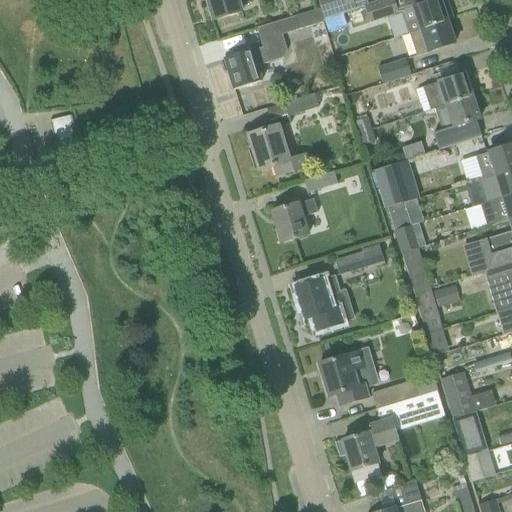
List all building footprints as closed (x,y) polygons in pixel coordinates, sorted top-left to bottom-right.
[(204,0),(211,23),(245,12),(240,0),(204,0)] [(316,0),(323,21),(341,15),(361,8),(366,7),(364,1),(363,1),(363,0),(316,0)] [(385,0),(366,7),(361,8),(362,11),(393,0),(385,0)] [(437,0),(411,9),(408,0),(393,0),(362,11),(367,24),(399,13),(407,35),(451,20),(444,0),(437,0)] [(280,36),(320,24),(316,12),(255,30),(261,49),(251,53),(251,52),(223,61),(233,92),(259,84),(255,68),(282,60),(285,52),(280,36)] [(407,35),(414,58),(453,45),(446,23),(451,21),(451,20),(407,35)] [(374,52),(390,47),(387,38),(371,43),(374,52)] [(357,58),(374,52),(371,43),(354,49),(357,58)] [(380,86),(410,77),(405,60),(375,69),(380,86)] [(445,105),(470,97),(463,76),(421,90),(428,112),(445,106),(445,105)] [(402,107),(400,94),(378,98),(381,112),(402,107)] [(314,97),(283,106),(286,119),(317,110),(314,97)] [(445,106),(428,112),(429,113),(432,112),(439,132),(431,135),(437,152),(479,138),(474,123),(479,121),(470,97),(445,105),(445,106)] [(358,138),(371,133),(367,120),(354,124),(358,138)] [(305,156),(287,162),(277,127),(246,137),(257,173),(273,168),(276,178),(309,168),(305,156)] [(361,147),(374,143),(371,133),(358,138),(361,147)] [(481,181),(511,171),(511,146),(474,158),(481,181)] [(405,162),(374,172),(385,210),(416,201),(405,162)] [(511,171),(481,181),(477,182),(484,204),(511,195),(511,171)] [(306,196),(336,186),(333,173),(302,183),(306,196)] [(442,199),(458,193),(455,184),(439,189),(442,199)] [(423,204),(442,199),(439,189),(421,195),(423,204)] [(511,195),(484,204),(479,206),(479,207),(486,228),(506,221),(511,219),(511,195)] [(302,219),(316,215),(312,202),(298,206),(298,205),(270,214),(280,245),(308,237),(302,219)] [(402,213),(390,217),(393,226),(405,222),(402,213)] [(511,219),(506,221),(510,235),(476,246),(484,274),(511,264),(511,219)] [(446,238),(446,236),(442,225),(424,231),(428,244),(446,238)] [(409,229),(392,234),(399,256),(400,256),(416,251),(409,229)] [(337,279),(383,266),(378,246),(360,251),(361,255),(333,263),(337,279)] [(511,264),(484,274),(488,285),(499,281),(505,279),(511,298),(492,304),(495,315),(510,310),(511,309),(511,264)] [(338,310),(335,310),(326,280),(294,290),(303,322),(311,319),(315,334),(343,325),(338,310)] [(436,318),(428,291),(411,296),(419,323),(436,318)] [(511,309),(510,310),(511,315),(511,322),(499,326),(501,336),(511,332),(511,309)] [(431,360),(446,356),(439,333),(424,337),(431,360)] [(363,388),(375,384),(365,352),(317,366),(327,399),(335,397),(338,408),(367,399),(363,388)] [(494,369),(510,365),(508,355),(491,360),(494,369)] [(475,374),(494,369),(491,360),(473,365),(475,374)] [(474,413),(470,400),(462,375),(439,382),(450,420),(474,413)] [(375,412),(418,399),(413,384),(371,397),(375,412)] [(371,433),(341,443),(345,457),(350,473),(352,473),(377,465),(373,452),(397,445),(394,434),(444,419),(436,394),(418,399),(375,412),(378,420),(366,423),(368,429),(370,428),(371,433)] [(486,455),(474,415),(474,413),(450,420),(462,462),(486,455)] [(469,484),(493,477),(486,455),(462,462),(469,484)] [(456,511),(471,511),(458,469),(453,471),(458,487),(450,490),(456,511)] [(422,511),(420,502),(414,484),(391,491),(397,509),(388,511),(422,511)] [(496,511),(495,506),(494,502),(478,506),(480,511),(496,511)]
